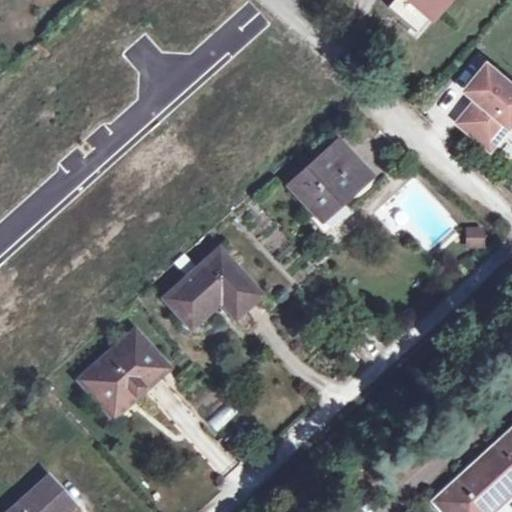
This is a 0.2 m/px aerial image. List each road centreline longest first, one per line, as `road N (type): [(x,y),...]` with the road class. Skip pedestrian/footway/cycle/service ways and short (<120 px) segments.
road 1 (residential): [(257,13),(0,247)]
road 2 (residential): [(511,218),(286,7)]
